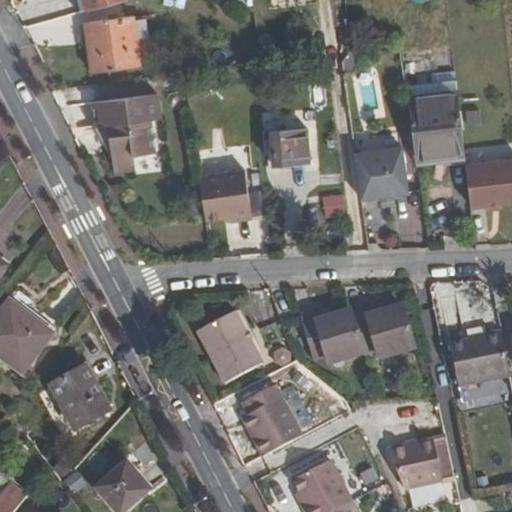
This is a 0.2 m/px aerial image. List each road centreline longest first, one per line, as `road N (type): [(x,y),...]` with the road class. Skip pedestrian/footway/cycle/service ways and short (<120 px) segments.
road 1 (residential): [(124,297),(152,279),(199,270),(511,257)]
road 2 (tertiary): [(0,58),(124,297)]
road 3 (tertiary): [(124,297),(233,511)]
